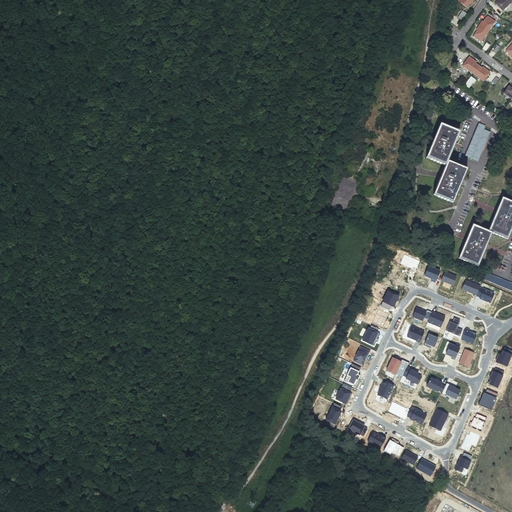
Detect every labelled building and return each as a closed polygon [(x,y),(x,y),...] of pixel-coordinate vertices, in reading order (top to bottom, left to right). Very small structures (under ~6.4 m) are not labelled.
[(502,11),(511,0),(497,0),(495,3),(502,11)] [(460,13),(457,17),(464,22),(466,18),(460,13)] [(482,21),(479,25),(488,31),(495,22),(487,16),(484,22),(482,21)] [(488,31),(479,25),(476,30),(477,31),(474,36),(481,41),(488,31)] [(454,55),(443,71),(446,73),(458,58),(454,55)] [(473,73),(478,66),(475,63),(476,62),(469,56),(462,65),(473,73)] [(482,68),(478,66),(473,73),(483,81),(490,72),(483,67),(482,68)] [(472,82),(468,79),(464,85),(468,88),(472,82)] [(476,122),(462,154),(475,160),(488,130),(487,130),(482,127),(482,125),(477,122),(476,122)] [(425,157),(445,165),(446,161),(459,131),(440,123),(425,157)] [(446,161),(445,165),(442,172),(440,178),(432,195),(452,203),(466,169),(446,161)] [(511,202),(502,198),(488,231),(492,232),(507,239),(511,226),(511,202)] [(492,232),(488,231),(473,224),(458,257),(478,266),(492,232)] [(493,282),(496,276),(483,271),(481,278),(493,282)] [(448,291),(453,280),(439,273),(434,284),(448,291)] [(511,286),(511,282),(496,276),(493,282),(511,290),(511,286)] [(489,303),(493,293),(480,287),(476,297),(489,303)] [(458,314),(463,303),(449,296),(444,307),(458,314)] [(387,429),(386,432),(400,438),(410,415),(407,414),(411,404),(398,398),(393,408),(396,409),(392,417),(387,415),(382,427),(387,429)]
